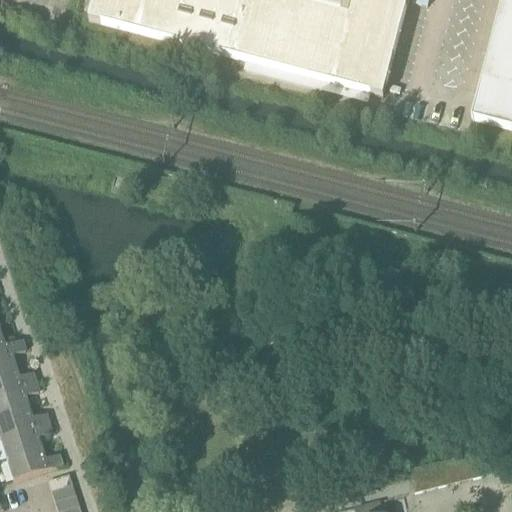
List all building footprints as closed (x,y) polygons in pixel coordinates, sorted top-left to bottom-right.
[(94,0),(88,23),(287,75),(383,100),(409,0),(94,0)] [(511,0),(503,0),(472,121),(511,131),(511,0)] [(3,351),(0,351),(0,374),(14,370),(9,354),(13,353),(15,358),(24,355),(21,344),(16,346),(3,350),(3,351)] [(14,370),(0,374),(0,397),(34,386),(31,377),(22,380),(23,385),(19,386),(14,370)] [(34,386),(0,397),(0,419),(27,411),(22,395),(26,394),(28,399),(37,396),(34,386)] [(27,411),(0,419),(0,442),(47,428),(44,418),(35,421),(36,426),(32,427),(27,411)] [(47,428),(0,442),(0,448),(5,464),(40,453),(35,437),(39,435),(41,440),(50,437),(47,428)] [(40,453),(5,464),(11,485),(44,475),(61,470),(57,459),(48,462),(49,467),(45,468),(40,453)] [(488,454),(476,457),(482,480),(494,477),(488,454)] [(471,483),(482,480),(476,457),(465,460),(471,483)] [(465,460),(453,463),(459,486),(471,483),(465,460)] [(448,489),(459,486),(453,463),(442,465),(448,489)] [(436,492),(448,489),(442,465),(430,468),(436,492)] [(436,492),(430,468),(418,471),(424,495),(436,492)] [(413,498),(424,495),(418,471),(407,474),(413,498)] [(51,496),(72,489),(68,479),(48,485),(51,496)] [(51,496),(54,507),(75,500),(72,489),(51,496)] [(56,511),(74,511),(78,511),(75,500),(54,507),(56,511)]
